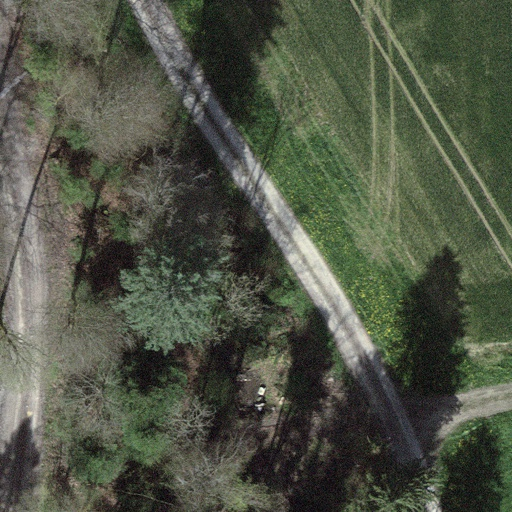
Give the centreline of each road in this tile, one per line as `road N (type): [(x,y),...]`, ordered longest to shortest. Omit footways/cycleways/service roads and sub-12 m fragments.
road 1 (track): [(427,511),(411,435),(141,0)]
road 2 (track): [(0,86),(30,252),(9,511)]
